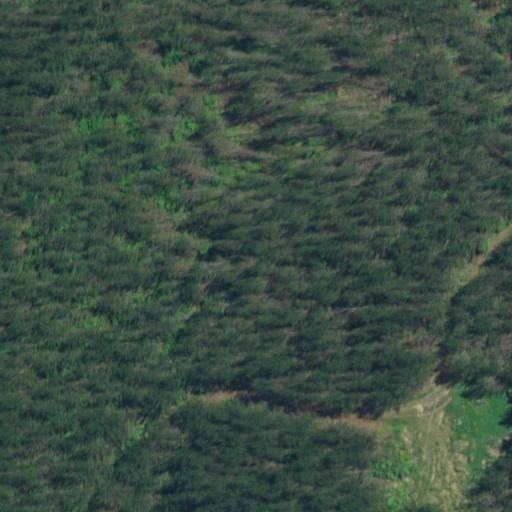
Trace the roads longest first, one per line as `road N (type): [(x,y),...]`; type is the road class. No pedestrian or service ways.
road 1 (track): [(59,511),(134,385),(176,347),(213,337),(361,379),(412,411),(366,511)]
road 2 (track): [(412,411),(511,226)]
